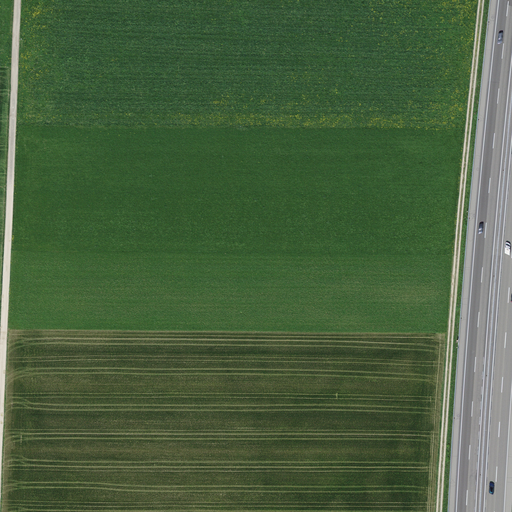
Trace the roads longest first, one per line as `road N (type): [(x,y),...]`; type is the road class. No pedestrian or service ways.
road 1 (track): [(481,0),(439,511)]
road 2 (motorway): [(508,0),(466,511)]
road 3 (track): [(17,0),(0,423)]
road 4 (motorway): [(494,511),(511,254)]
